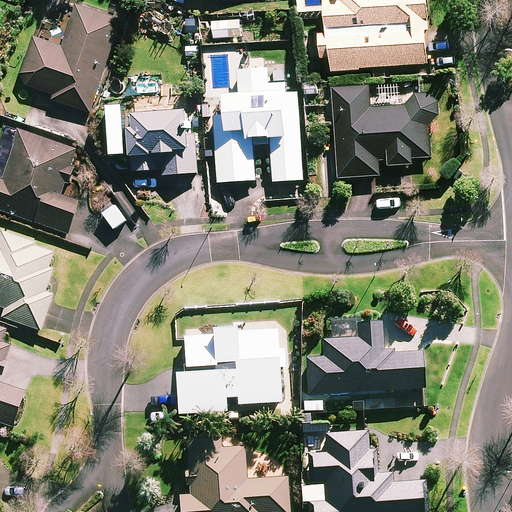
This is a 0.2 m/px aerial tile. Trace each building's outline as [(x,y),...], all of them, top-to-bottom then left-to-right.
[(426,33),(430,33),(427,0),(345,0),(346,4),(326,6),(329,34),(332,75),(429,66),(426,33)] [(122,24),(78,9),(64,51),(36,41),(21,86),(57,98),(55,103),(91,115),(122,24)] [(241,40),(241,24),(213,24),(214,41),(241,40)] [(270,88),(269,72),(240,74),(242,99),(227,99),(228,119),(216,120),(220,186),(257,184),(254,144),(272,143),(273,161),(302,159),(298,95),(286,96),(286,87),(270,88)] [(371,90),(335,92),(340,181),(381,179),(380,161),(389,161),(390,170),(415,168),(414,161),(432,160),(430,128),(441,118),(441,115),(440,113),(439,110),(438,108),(437,106),(436,104),(434,102),(432,100),(430,99),(428,98),(425,97),(423,96),(420,96),(418,96),(415,96),(405,108),(372,109),(371,90)] [(190,144),(189,116),(131,119),(134,175),(164,173),(164,179),(200,177),(198,144),(190,144)] [(66,186),(70,187),(76,169),(72,168),(77,152),(21,133),(4,185),(0,183),(0,214),(68,238),(80,204),(62,198),(66,186)] [(53,301),(45,298),(54,274),(51,273),(56,259),(0,237),(0,312),(5,314),(2,322),(40,336),(53,301)] [(425,393),(422,356),(395,358),(394,355),(384,355),(382,328),(334,331),(335,345),(325,346),(326,362),(306,364),(308,401),(425,393)] [(279,372),(286,372),(285,352),(280,353),(278,335),(201,341),(200,330),(184,331),(188,383),(177,383),(179,421),(227,417),(226,404),(237,404),(237,411),(282,408),(279,372)] [(6,336),(0,333),(0,427),(13,432),(25,398),(0,388),(0,383),(11,352),(2,349),(6,336)] [(390,478),(377,479),(376,455),(370,455),(368,435),(326,438),(328,460),(311,461),(313,489),(302,490),(303,507),(309,507),(309,511),(423,511),(422,486),(390,488),(390,478)] [(245,446),(186,450),(190,499),(181,500),(181,511),(290,511),(288,482),(248,485),(245,446)]
